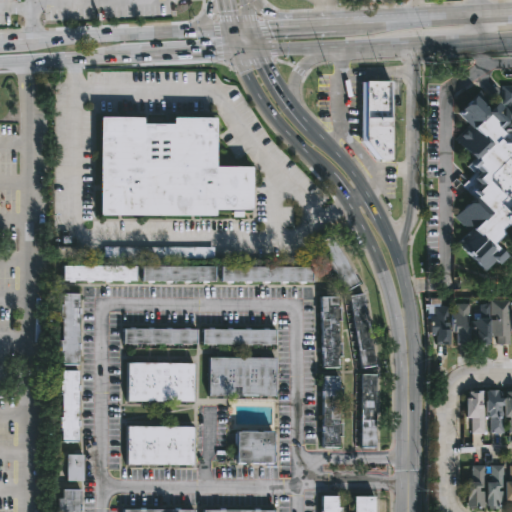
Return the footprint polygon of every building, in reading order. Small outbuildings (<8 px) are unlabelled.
[(390,82),(390,161),(380,161),(365,141),(361,142),(360,83),(390,82)] [(511,259),(510,257),(511,255),(511,226),(505,227),(501,231),(504,234),(493,245),(506,258),(498,266),(494,262),(484,272),(457,244),(472,230),(457,215),(474,199),(464,189),(460,193),(451,182),(460,174),(467,181),(474,174),(467,166),(473,160),(468,154),(473,150),(460,137),(467,130),(481,144),(484,141),(467,124),(471,120),(461,109),(475,95),(489,110),(498,102),(511,116),(511,259)] [(214,118),(213,166),(250,167),(250,210),(213,210),(213,216),(97,215),(98,117),(141,117),(141,123),(171,124),(171,117),(214,118)] [(357,282),(344,289),(318,241),(331,234),(357,282)] [(215,259),(105,258),(105,246),(215,247),(215,259)] [(225,280),(219,280),(219,266),(310,266),(310,281),(225,281),(225,280)] [(86,281),(61,281),(61,267),(134,267),(134,281),(86,281)] [(149,282),(140,282),(140,267),(213,267),(213,282),(149,282)] [(77,295),(76,366),(61,366),(61,355),(58,355),(58,342),(61,342),(61,319),(59,319),(60,294),(77,295)] [(362,294),(363,300),(365,299),(366,306),(364,306),(369,332),(370,332),(371,336),(369,337),(374,367),(360,369),(347,297),(362,294)] [(336,297),(338,316),(336,316),(336,325),(337,325),(338,344),(339,344),(338,368),(321,368),(320,354),(319,354),(319,348),(320,348),(320,319),(318,319),(318,313),(319,313),(319,298),(336,297)] [(508,300),(509,345),(496,345),(496,338),(491,338),(491,335),(489,335),(489,321),(494,321),(494,316),(489,316),(489,301),(508,300)] [(465,316),(465,327),(469,327),(469,344),(456,344),(456,334),(450,333),(451,313),(454,313),(454,304),(468,304),(468,316),(465,316)] [(489,305),(489,344),(476,344),(476,338),(470,336),(470,321),(473,321),(472,313),(479,313),(479,305),(489,305)] [(444,318),(444,323),(448,323),(449,346),(442,346),(442,343),(436,343),(436,337),(429,337),(429,317),(434,317),(434,307),(448,307),(448,317),(444,318)] [(123,344),(121,344),(122,330),(194,331),(194,345),(123,344)] [(273,345),(201,345),(201,331),(274,331),(273,345)] [(274,359),(274,397),(239,397),(239,388),(232,388),(232,397),(207,397),(207,359),(274,359)] [(188,403),(126,403),(126,364),(191,364),(191,403),(188,403)] [(77,372),(76,387),(78,387),(78,392),(76,392),(76,423),(78,423),(78,428),(76,428),(75,442),(60,442),(60,432),(58,432),(58,419),(60,419),(60,396),(58,396),(58,383),(60,383),(60,372),(77,372)] [(374,376),(374,399),(376,399),(376,406),(374,406),(374,449),(359,449),(360,375),(374,376)] [(338,377),(338,389),(339,389),(338,424),(340,424),(338,448),(321,448),(321,434),(319,434),(319,428),(321,428),(322,399),(319,399),(320,393),(321,393),(321,377),(338,377)] [(498,391),(498,399),(503,399),(502,434),(489,434),(490,420),(485,418),(485,393),(487,393),(487,391),(498,391)] [(484,392),(484,434),(471,434),(471,418),(466,418),(466,400),(468,400),(468,392),(472,392),(472,394),(476,394),(476,392),(484,392)] [(511,434),(508,434),(508,421),(509,421),(509,418),(503,418),(503,399),(506,399),(506,393),(511,393),(511,434)] [(191,466),(125,466),(125,428),(191,428),(191,466)] [(264,464),(228,463),(228,432),(264,433),(264,464)] [(81,482),(65,482),(65,456),(82,456),(81,482)] [(484,466),(488,467),(488,471),(484,471),(484,488),(478,489),(478,492),(484,492),(484,508),(466,508),(466,483),(471,483),(471,466),(484,466)] [(497,490),(497,492),(502,492),(503,509),(498,509),(498,506),(495,506),(495,508),(485,508),(485,484),(489,484),(490,466),(503,466),(502,490),(497,490)] [(78,506),(78,511),(55,511),(55,500),(60,500),(61,491),(79,492),(79,506),(78,506)] [(339,511),(320,511),(321,497),(337,498),(337,509),(339,509),(339,511)] [(373,511),(352,511),(352,498),(373,498),(373,511)]
